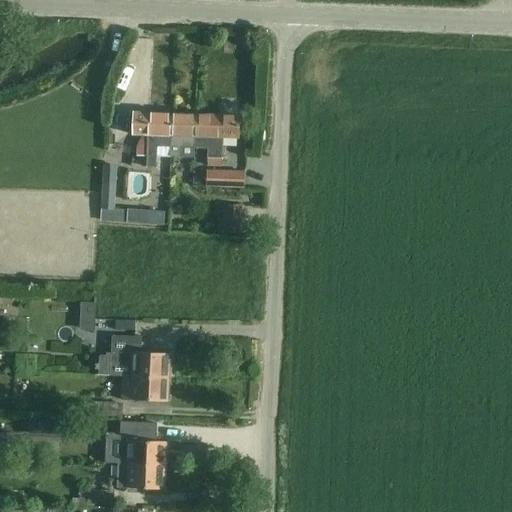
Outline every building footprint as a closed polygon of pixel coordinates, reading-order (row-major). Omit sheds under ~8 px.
[(218,92),(218,115),(259,114),(259,91),(218,92)] [(156,149),(170,149),(171,136),(170,136),(171,114),(131,113),(130,137),(134,138),(133,158),(146,158),(156,158),(156,149)] [(193,150),(194,150),(195,115),(171,114),(170,136),(171,136),(170,149),(170,158),(193,159),(193,150)] [(195,115),(194,150),(207,150),(207,160),(221,160),(222,152),(217,152),(218,141),(238,142),(238,116),(218,116),(195,115)] [(240,115),(241,128),(255,127),(255,115),(240,115)] [(244,160),(245,148),(235,147),(235,159),(244,160)] [(103,166),(100,233),(112,234),(116,167),(103,166)] [(243,188),(244,172),(207,171),(206,187),(243,188)] [(221,235),(242,236),(243,207),(222,206),(221,235)] [(151,211),(150,226),(163,226),(164,212),(151,211)] [(120,224),(119,234),(132,234),(133,225),(120,224)] [(81,304),(80,318),(95,318),(95,305),(81,304)] [(196,316),(215,315),(214,305),(195,307),(196,316)] [(96,355),(96,376),(111,376),(123,377),(132,377),(169,378),(170,354),(141,353),(142,337),(112,336),(111,353),(99,353),(96,355)] [(34,368),(35,356),(16,355),(15,367),(25,367),(30,368),(34,368)] [(15,367),(15,378),(24,379),(30,379),(30,368),(25,367),(15,367)] [(169,378),(132,377),(131,390),(123,390),(122,399),(168,401),(169,378)] [(79,403),(79,416),(85,417),(85,419),(117,420),(117,418),(123,418),(123,405),(79,403)] [(85,419),(84,434),(116,435),(117,420),(85,419)] [(118,464),(166,466),(167,442),(120,439),(120,450),(128,451),(128,465),(118,464)] [(117,488),(118,488),(165,490),(166,466),(118,464),(117,488)] [(114,503),(114,491),(89,490),(88,502),(114,503)] [(13,492),(12,504),(21,504),(22,492),(13,492)]
